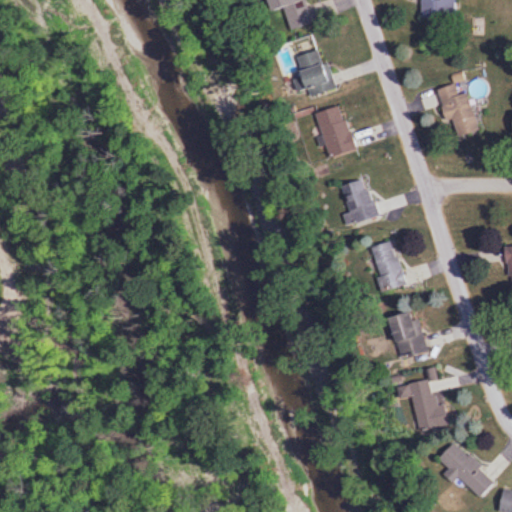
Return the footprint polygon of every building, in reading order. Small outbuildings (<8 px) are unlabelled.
[(304,0),(264,0),(267,12),(283,8),(289,29),(311,23),(304,0)] [(416,0),(416,18),(454,18),(453,0),(416,0)] [(334,89),(321,49),(296,56),(301,71),(291,74),(298,94),(307,91),(309,97),(334,89)] [(444,123),(451,121),(455,137),(476,132),(467,92),(456,95),(454,85),(436,89),(444,123)] [(341,106),(315,114),(329,158),(355,150),(341,106)] [(377,216),(365,178),(340,186),(352,224),(377,216)] [(405,285),(393,241),(371,247),(383,291),(405,285)] [(419,319),(409,321),(407,313),(387,317),(397,359),(427,352),(419,319)] [(411,398),(419,431),(447,424),(443,404),(435,406),(429,380),(397,387),(400,400),(411,398)] [(494,484),(454,442),(437,459),(448,471),(443,476),(452,485),(459,479),(478,499),(494,484)] [(511,511),(511,489),(502,488),(496,511),(511,511)]
